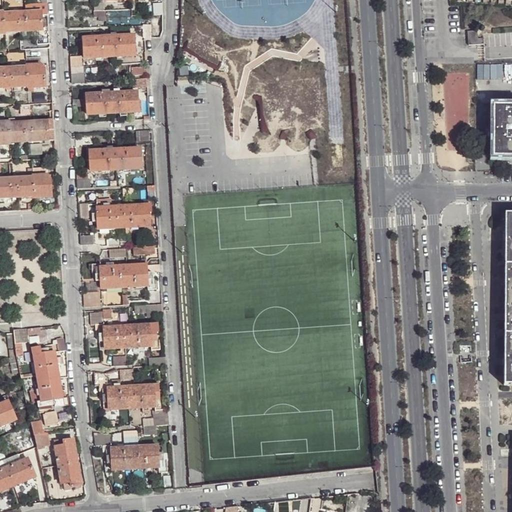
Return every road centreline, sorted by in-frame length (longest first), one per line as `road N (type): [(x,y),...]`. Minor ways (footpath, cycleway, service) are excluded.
road 1 (residential): [(159,126),(181,500)]
road 2 (residential): [(489,511),(475,193)]
road 3 (residential): [(450,511),(428,194)]
road 4 (tertiary): [(377,196),(398,511)]
road 5 (residential): [(71,218),(97,509)]
road 6 (tertiary): [(367,0),(377,196)]
road 7 (residential): [(181,500),(362,483)]
road 8 (residential): [(58,0),(65,129)]
road 9 (residential): [(173,0),(159,126)]
